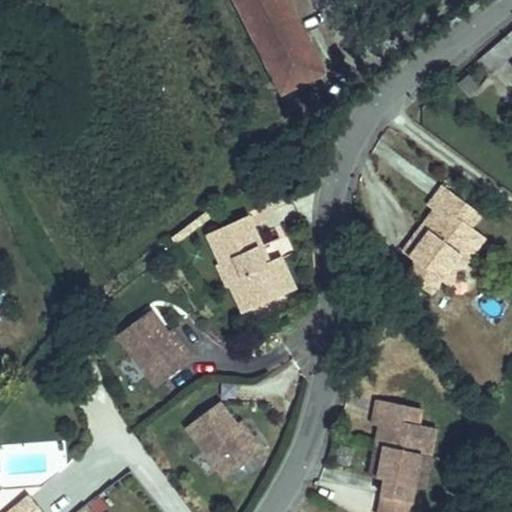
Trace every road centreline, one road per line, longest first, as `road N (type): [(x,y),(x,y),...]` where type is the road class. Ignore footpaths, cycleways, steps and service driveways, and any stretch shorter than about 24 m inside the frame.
road 1 (residential): [(266,511),(323,389),(337,183),(353,132),(381,98)]
road 2 (residential): [(381,98),(511,203)]
road 3 (residential): [(381,98),(491,0)]
